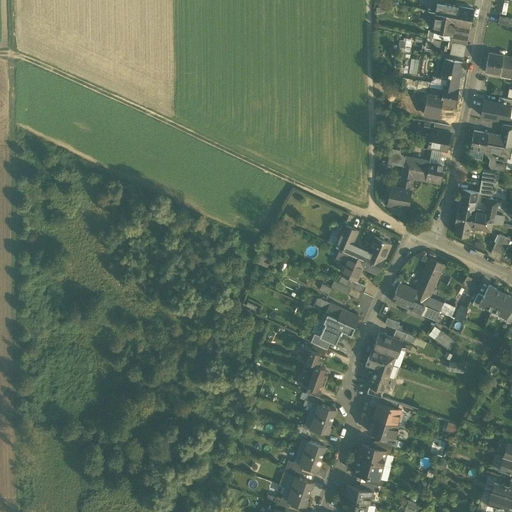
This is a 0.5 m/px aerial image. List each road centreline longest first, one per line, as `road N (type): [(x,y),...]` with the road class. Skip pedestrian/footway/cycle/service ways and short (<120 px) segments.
road 1 (track): [(10,0),(19,511)]
road 2 (track): [(373,216),(0,55)]
road 3 (residential): [(424,238),(403,254),(345,388),(352,425),(322,511)]
road 4 (residential): [(424,238),(454,177),(488,0)]
road 5 (track): [(369,0),(373,216)]
